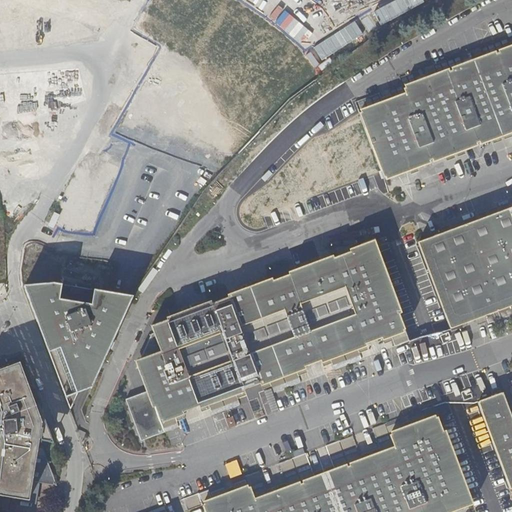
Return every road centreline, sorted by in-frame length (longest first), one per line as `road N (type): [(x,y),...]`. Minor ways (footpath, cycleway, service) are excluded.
road 1 (unknown): [(113,30),(146,49),(162,82),(239,145),(251,176)]
road 2 (residential): [(67,511),(71,451),(24,335)]
